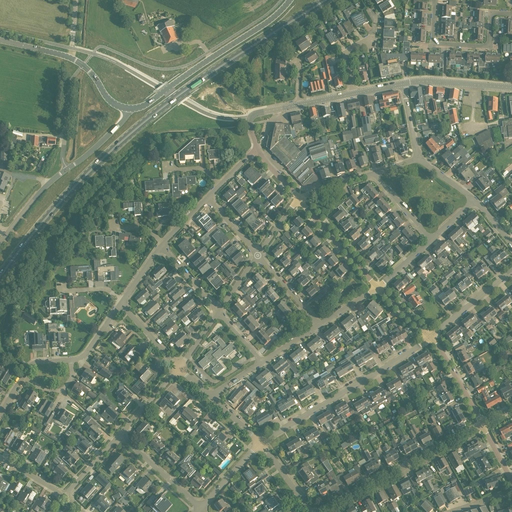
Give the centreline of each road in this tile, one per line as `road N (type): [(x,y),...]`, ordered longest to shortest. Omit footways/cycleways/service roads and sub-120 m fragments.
road 1 (primary): [(0,277),(70,191),(139,126),(327,0)]
road 2 (unclassified): [(261,441),(429,336)]
road 3 (secondary): [(289,0),(149,102),(128,108)]
road 4 (residential): [(320,511),(482,424)]
road 5 (secondary): [(0,40),(76,60),(112,103),(128,108)]
